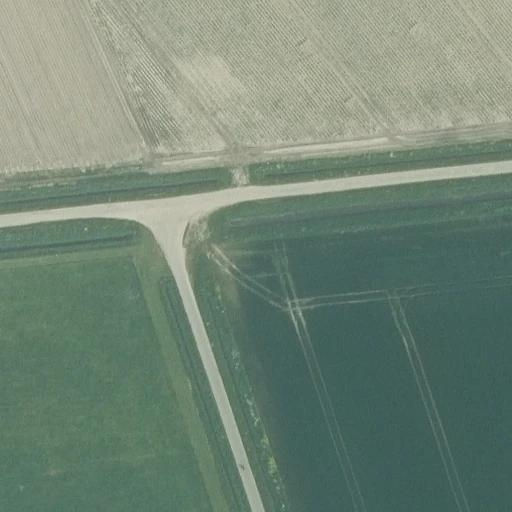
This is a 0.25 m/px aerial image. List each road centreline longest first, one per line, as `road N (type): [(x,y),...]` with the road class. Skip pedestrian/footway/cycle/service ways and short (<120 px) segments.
road 1 (unclassified): [(158,205),(511,167)]
road 2 (unclassified): [(258,511),(158,205)]
road 3 (unclassified): [(0,221),(158,205)]
